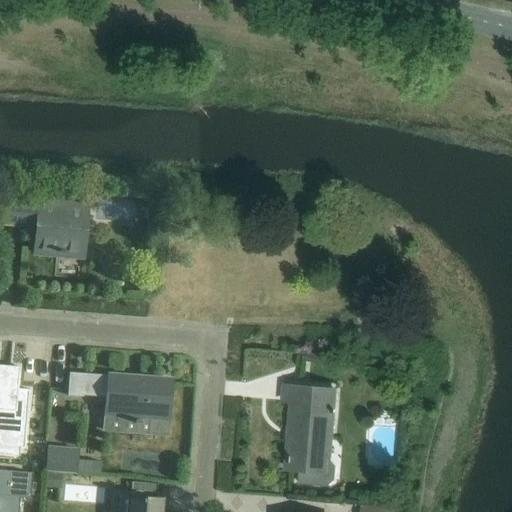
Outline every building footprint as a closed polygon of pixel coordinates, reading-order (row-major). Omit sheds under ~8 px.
[(2,225),(6,226),(28,227),(29,220),(39,221),(36,252),(41,252),(44,257),(56,258),(59,254),(82,256),(86,205),(69,204),(69,205),(41,203),(41,202),(5,199),(2,225)] [(138,230),(137,207),(101,208),(102,232),(138,230)] [(0,366),(0,447),(26,450),(28,419),(25,419),(26,412),(29,413),(30,391),(19,390),(20,368),(0,366)] [(144,379),(71,373),(69,397),(84,399),(85,394),(108,396),(106,421),(137,423),(137,424),(143,425),(143,423),(151,424),(150,435),(168,436),(172,386),(144,383),(144,379)] [(299,471),(298,483),(326,485),(333,479),(334,467),(328,459),(323,459),(325,438),(330,438),(333,412),(335,412),(335,410),(333,410),(335,390),(284,386),(283,401),(292,402),(286,469),(299,471)] [(79,451),(70,451),(49,449),(48,472),(77,474),(79,451)] [(161,480),(162,464),(122,463),(121,479),(161,480)] [(0,511),(18,511),(20,497),(31,498),(32,474),(0,471),(0,511)] [(161,511),(163,501),(121,497),(119,511),(161,511)]
